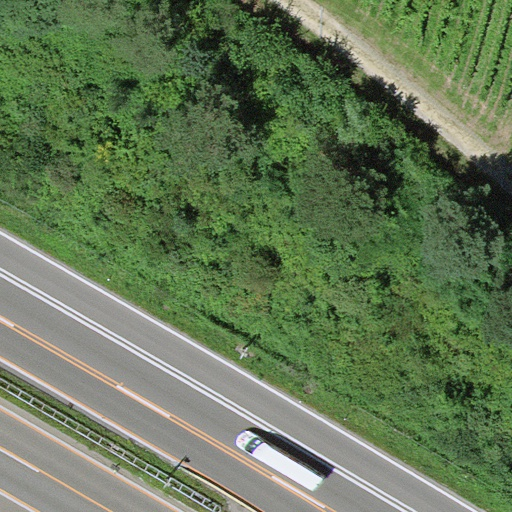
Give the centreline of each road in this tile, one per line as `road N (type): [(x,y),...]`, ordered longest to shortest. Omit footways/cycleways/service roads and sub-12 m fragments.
road 1 (motorway): [(437,511),(0,305)]
road 2 (motorway): [(333,511),(0,310)]
road 3 (track): [(511,182),(340,44),(270,0)]
